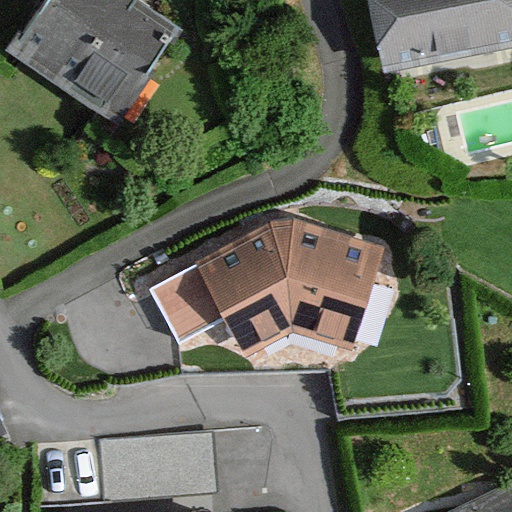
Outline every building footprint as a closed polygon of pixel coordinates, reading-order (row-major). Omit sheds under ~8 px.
[(118,0),(1,59),(101,127),(166,32),(128,6),(131,0),(118,0)] [(511,0),(362,0),(376,79),(511,56),(511,0)] [(271,227),(186,269),(235,358),(280,336),(344,353),(378,254),(271,227)] [(0,432),(10,428),(0,405),(0,432)] [(457,511),(511,511),(511,487),(457,511)]
